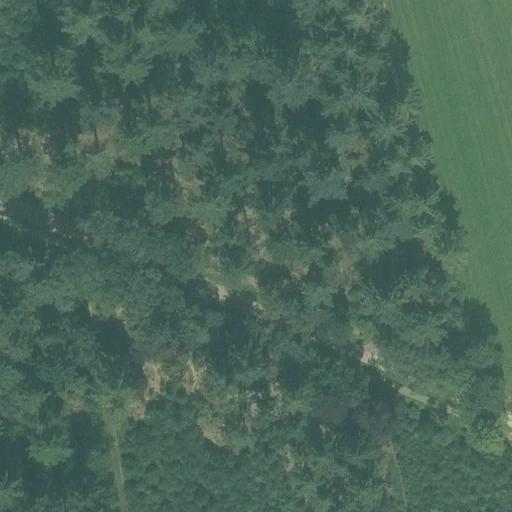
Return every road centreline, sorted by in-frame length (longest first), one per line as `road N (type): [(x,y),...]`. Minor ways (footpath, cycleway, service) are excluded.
road 1 (track): [(375,355),(0,196)]
road 2 (track): [(275,0),(375,355)]
road 3 (track): [(511,418),(375,355)]
